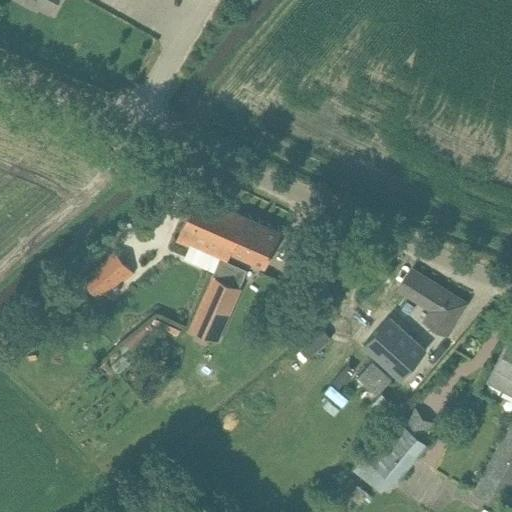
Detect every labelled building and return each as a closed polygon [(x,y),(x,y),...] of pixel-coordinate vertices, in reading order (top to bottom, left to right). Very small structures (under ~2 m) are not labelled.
[(19,0),(28,5),(30,1),(47,11),(53,0),(19,0)] [(230,258),(233,252),(237,243),(223,237),(234,211),(197,195),(178,236),(230,258)] [(281,232),(234,211),(223,237),(237,243),(233,252),(266,266),(281,232)] [(115,251),(100,264),(83,279),(98,298),(131,269),(115,251)] [(424,320),(446,334),(466,302),(412,268),(399,289),(431,309),(424,320)] [(215,278),(192,330),(219,342),(242,291),(215,278)] [(392,313),(366,340),(402,375),(429,347),(392,313)] [(511,421),(474,491),(487,498),(511,452),(511,334),(488,379),(511,392),(511,421)] [(374,359),(358,376),(378,394),(382,390),(394,377),(374,359)] [(425,433),(433,421),(416,409),(408,421),(425,433)] [(364,456),(395,481),(427,443),(396,418),(364,456)] [(511,452),(487,498),(504,507),(511,492),(511,452)] [(338,496),(331,505),(339,511),(340,511),(347,504),(338,496)]
